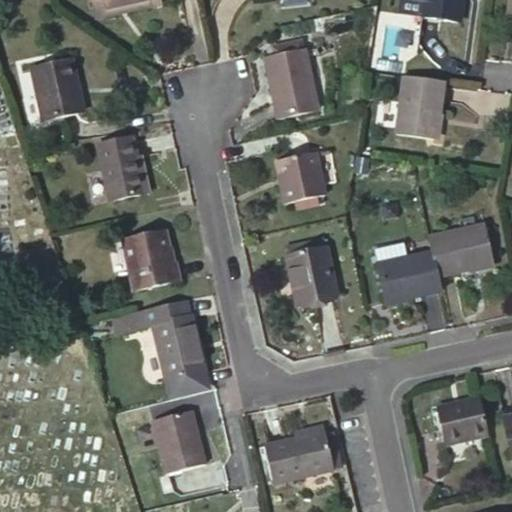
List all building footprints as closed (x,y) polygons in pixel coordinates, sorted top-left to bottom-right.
[(124,0),(113,0),(95,4),(96,10),(125,3),(124,0)] [(422,14),(423,0),(406,0),(405,11),(422,14)] [(461,19),(463,0),(423,0),(422,14),(461,19)] [(298,31),(269,38),(271,49),(300,42),(298,31)] [(314,102),(302,42),(300,42),(271,49),(262,51),(276,110),(314,102)] [(70,75),(76,75),(71,47),(32,56),(43,109),(76,102),(70,75)] [(439,106),(444,74),(403,68),(394,125),(431,129),(435,105),(439,106)] [(70,75),(76,102),(81,100),(76,75),(70,75)] [(132,126),(97,133),(108,190),(144,183),(137,148),(132,126)] [(334,176),(329,146),(318,148),(323,177),(334,176)] [(142,147),(137,148),(144,183),(149,181),(142,147)] [(324,191),(314,149),(275,157),(284,200),(324,191)] [(485,215),(430,227),(433,244),(439,268),(495,256),(485,215)] [(170,253),(164,221),(122,229),(132,281),(179,271),(175,252),(170,253)] [(328,267),(333,266),(327,240),(287,249),(298,296),(333,289),(328,267)] [(385,295),(442,283),(439,268),(433,244),(377,255),(385,295)] [(328,267),(333,289),(338,287),(333,266),(328,267)] [(187,291),(113,306),(116,322),(152,314),(190,306),(187,291)] [(190,306),(152,314),(164,372),(204,363),(192,305),(190,306)] [(443,437),(485,428),(477,391),(435,400),(443,437)] [(157,409),(182,402),(181,398),(156,403),(157,409)] [(202,455),(189,401),(182,402),(157,409),(149,410),(163,463),(202,455)] [(511,407),(501,410),(509,448),(511,447),(511,407)] [(294,428),(325,421),(324,415),(293,422),(294,428)] [(341,457),(332,419),(325,421),(334,459),(341,457)] [(325,421),(294,428),(263,435),(271,474),(334,459),(325,421)]
